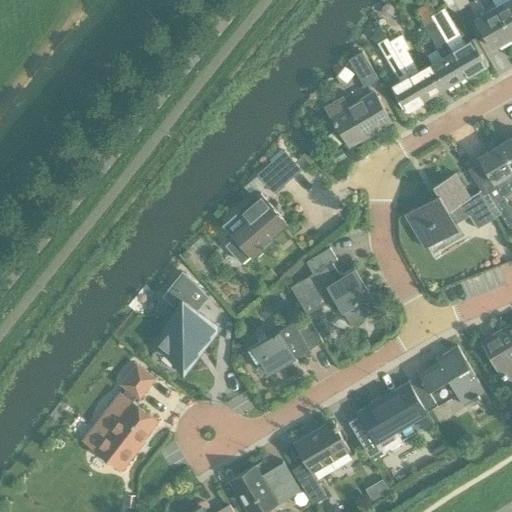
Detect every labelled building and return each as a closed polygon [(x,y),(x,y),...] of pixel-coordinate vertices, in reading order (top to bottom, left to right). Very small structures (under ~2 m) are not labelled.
[(511,36),(495,7),(485,12),(478,0),(474,0),(469,3),(467,0),(453,0),(455,2),(459,10),(469,4),(476,18),(475,18),(493,48),(511,36)] [(511,36),(511,0),(506,0),(495,7),(511,36)] [(431,16),(436,13),(432,5),(427,8),(417,14),(432,40),(442,57),(429,65),(443,90),(466,77),(440,32),(431,16)] [(472,40),(465,44),(444,7),(436,13),(431,16),(440,32),(466,77),(486,65),(472,40)] [(415,64),(407,50),(399,35),(398,36),(397,36),(389,41),(405,69),(415,64)] [(405,69),(389,41),(387,38),(377,43),(400,81),(392,86),(407,111),(424,101),(410,76),(409,76),(405,69)] [(364,87),(378,79),(362,51),(348,59),(364,87)] [(429,65),(418,71),(415,64),(405,69),(409,76),(410,76),(424,101),(443,90),(429,65)] [(349,146),(391,121),(392,120),(374,91),(349,106),(344,97),(326,108),(349,146)] [(511,136),(499,144),(511,165),(511,136)] [(511,165),(499,144),(478,156),(481,160),(467,169),(483,195),(487,193),(507,226),(511,222),(511,209),(504,196),(511,190),(511,165)] [(285,150),(283,151),(281,149),(269,160),(271,162),(257,174),(258,174),(244,187),(250,194),(257,187),(259,189),(266,184),(274,193),(301,170),(285,150)] [(496,218),(480,191),(471,197),(456,172),(433,186),(438,194),(404,214),(425,248),(459,227),(457,223),(469,216),(476,229),(496,218)] [(235,237),(225,245),(241,263),(251,255),(254,258),(274,241),(272,238),(288,224),(260,192),(239,211),(247,220),(232,234),(235,237)] [(378,309),(377,307),(354,268),(340,276),(333,262),(337,259),(330,247),(306,261),(313,273),(291,287),(307,313),(334,297),(350,325),(378,309)] [(173,326),(159,344),(186,367),(218,328),(205,317),(197,310),(208,297),(194,282),(183,273),(173,284),(174,284),(164,296),(179,309),(168,322),(173,326)] [(296,357),(323,341),(307,313),(266,337),(265,334),(258,338),(259,341),(248,348),(257,362),(260,360),(268,374),(296,358),(296,357)] [(511,378),(511,322),(482,341),(506,382),(511,378)] [(412,387),(426,412),(456,394),(463,405),(485,392),(457,345),(436,358),(439,362),(408,380),(412,387)] [(136,365),(122,384),(127,388),(122,395),(120,393),(96,423),(107,432),(94,449),(121,469),(136,451),(134,450),(156,421),(132,402),(136,395),(139,397),(154,378),(136,365)] [(427,414),(406,381),(347,419),(367,450),(427,414)] [(313,504),(314,503),(327,496),(313,472),(350,450),(332,419),(294,441),(305,461),(292,469),(313,504)] [(255,464),(229,480),(247,511),(263,511),(301,490),(284,462),(261,475),(255,464)]
